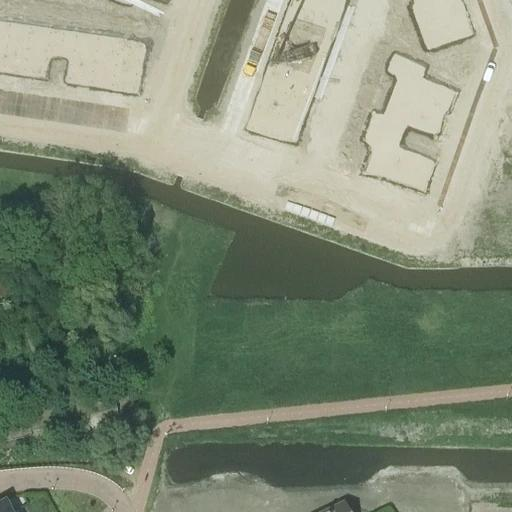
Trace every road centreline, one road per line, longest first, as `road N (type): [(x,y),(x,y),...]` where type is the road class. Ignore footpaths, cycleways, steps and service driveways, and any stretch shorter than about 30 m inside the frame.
road 1 (residential): [(492,0),(509,45),(444,231),(152,132)]
road 2 (residential): [(152,132),(0,115)]
road 3 (residential): [(152,132),(199,0)]
road 4 (residential): [(0,484),(94,488),(126,511)]
